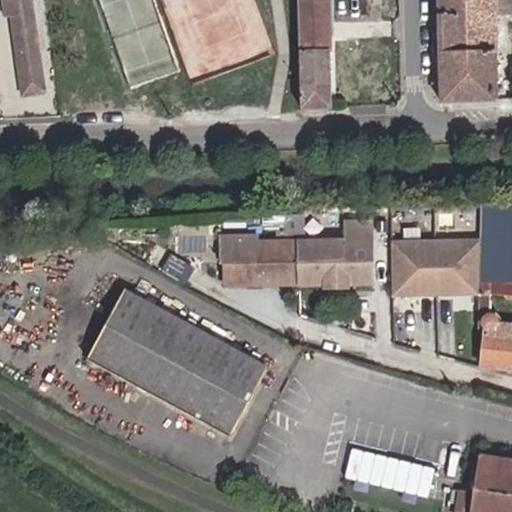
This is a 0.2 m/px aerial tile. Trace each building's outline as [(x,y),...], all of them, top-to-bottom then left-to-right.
[(31,0),(5,0),(7,16),(11,15),(22,94),(43,92),(31,0)] [(327,25),(325,0),(291,0),(295,56),(329,55),(327,25)] [(492,0),(437,0),(440,104),(495,102),(492,0)] [(329,55),(295,56),(298,110),(331,108),(329,55)] [(492,290),(511,292),(511,203),(487,201),(482,242),(477,295),(472,334),(483,336),(480,364),(511,368),(511,322),(489,320),(492,290)] [(264,217),(264,229),(279,230),(279,234),(302,234),(303,218),(264,217)] [(370,283),(368,221),(348,221),(348,239),(303,239),(302,282),(302,285),(325,285),(325,288),(350,287),(350,283),(370,283)] [(227,283),(302,282),(303,239),(259,240),(259,234),(222,235),(222,261),(227,261),(227,283)] [(477,295),(482,242),(395,241),(394,294),(477,295)] [(182,262),(152,244),(145,256),(174,274),(182,262)] [(258,357),(116,280),(78,350),(219,427),(258,357)] [(359,511),(421,511),(431,464),(354,445),(340,505),(359,511)] [(511,511),(511,454),(464,447),(457,482),(445,480),(440,511),(511,511)]
